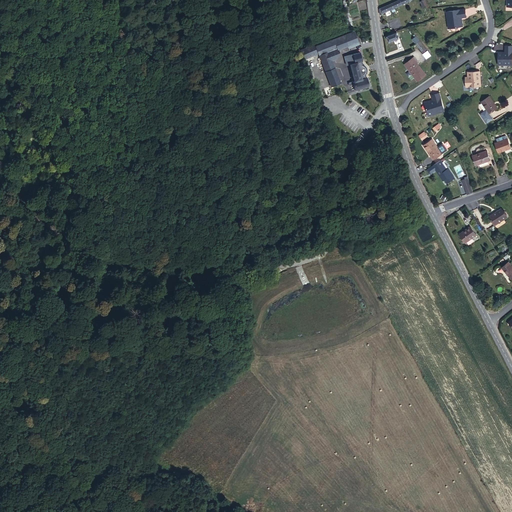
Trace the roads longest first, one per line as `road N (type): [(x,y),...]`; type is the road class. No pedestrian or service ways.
road 1 (track): [(336,212),(292,186),(245,183),(196,135),(175,86),(158,0)]
road 2 (residential): [(484,0),(492,24),(487,43),(392,113)]
road 3 (tertiary): [(432,213),(486,322)]
